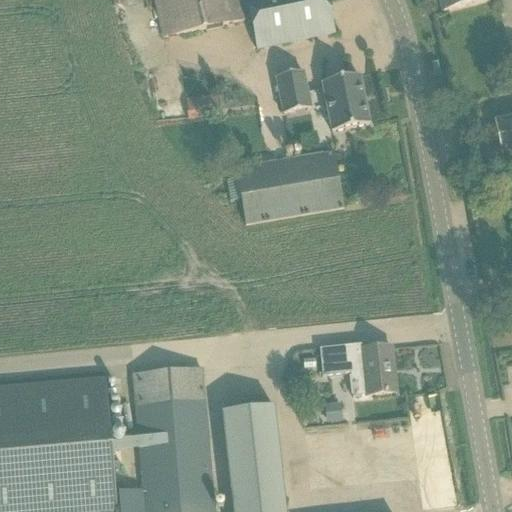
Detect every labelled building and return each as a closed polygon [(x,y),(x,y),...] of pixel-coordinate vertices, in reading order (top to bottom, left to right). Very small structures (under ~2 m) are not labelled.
[(155,0),(164,40),(224,27),(243,23),(238,0),(155,0)] [(244,0),(256,52),(334,36),(326,0),(244,0)] [(438,0),(443,16),(489,4),(488,0),(438,0)] [(275,80),(282,117),(310,111),(302,75),(275,80)] [(358,78),(321,86),(331,135),(368,127),(358,78)] [(186,123),(188,123),(219,120),(216,96),(184,99),(186,123)] [(511,118),(493,123),(503,171),(511,169),(511,118)] [(245,227),(342,211),(332,155),(235,171),(236,180),(225,182),(229,204),(240,201),(245,227)] [(389,378),(386,350),(361,353),(360,347),(319,351),(321,379),(349,376),(352,400),(395,396),(393,377),(389,378)] [(132,376),(135,411),(143,511),(213,511),(201,370),(132,376)] [(115,511),(105,381),(0,390),(0,511),(115,511)] [(410,398),(423,511),(454,507),(442,395),(410,398)] [(340,404),(324,406),(326,424),(343,422),(340,404)] [(284,511),(282,490),(230,496),(232,511),(284,511)]
